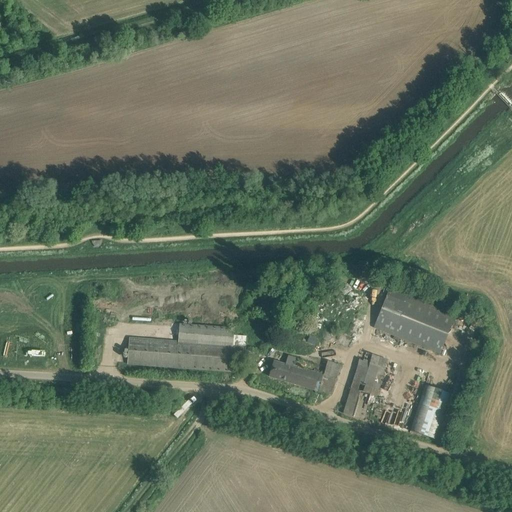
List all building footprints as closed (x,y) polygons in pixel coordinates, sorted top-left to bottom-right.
[(373,281),(368,291),(374,294),(378,284),(373,281)] [(440,354),(455,316),(389,289),(374,328),(440,354)] [(245,358),(247,336),(234,336),(234,328),(179,324),(178,343),(130,339),(128,364),(239,372),(240,357),(245,358)] [(363,352),(346,404),(343,414),(363,420),(382,359),(363,352)] [(285,365),(274,362),(269,377),(318,391),(323,374),(293,365),(295,358),(288,356),(285,365)] [(438,439),(450,391),(424,385),(412,432),(438,439)]
